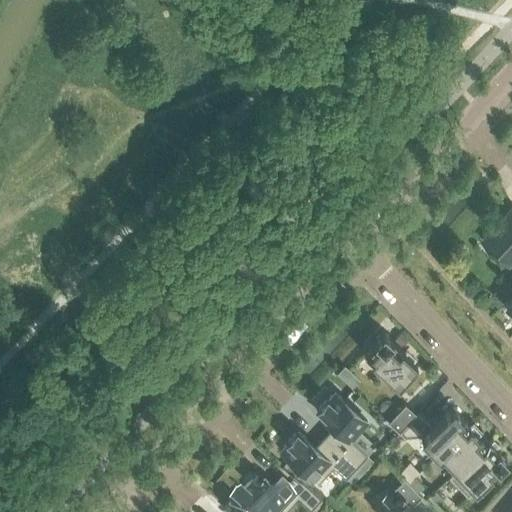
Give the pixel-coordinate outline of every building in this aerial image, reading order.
[(509,262),(511,258),(511,207),(511,208),(511,207),(511,209),(484,240),(509,264),(510,263),(509,262)] [(498,306),(506,297),(497,289),(489,299),(498,306)] [(416,361),(391,339),(391,338),(382,329),(373,339),(363,351),(396,382),(416,361)] [(317,408),(316,409),(332,424),(323,435),(362,470),(372,459),(366,453),(350,438),(366,420),(333,390),(326,397),(316,408),(317,408)] [(410,418),(415,412),(404,403),(388,420),(398,430),(410,418)] [(436,454),(469,424),(468,423),(468,424),(452,406),(430,426),(420,436),(436,454)] [(424,420),(415,412),(410,418),(419,426),(420,426),(424,421),(424,420)] [(485,442),(485,441),(469,424),(436,454),(452,471),(453,472),(485,442)] [(286,441),(279,449),(316,482),(332,464),(345,476),(351,481),(362,470),(323,435),(314,445),(297,429),(296,431),(296,430),(286,441)] [(491,470),(496,465),(496,466),(506,457),(497,448),(496,448),(488,439),(487,438),(485,441),(485,442),(453,472),(452,471),(449,475),(466,494),(477,483),(482,483),(490,475),(491,470)] [(317,511),(320,509),(288,479),(278,489),(262,474),(261,476),(260,475),(251,486),(245,493),(265,511),(293,511),(297,509),(300,511),(317,511)] [(422,484),(414,475),(407,481),(416,490),(422,484)] [(417,511),(410,504),(420,494),(416,490),(407,481),(404,477),(393,487),(402,496),(384,511),(417,511)] [(429,495),(437,503),(443,498),(435,489),(429,495)] [(265,511),(245,493),(239,499),(238,499),(229,509),(229,510),(228,511),(265,511)]
